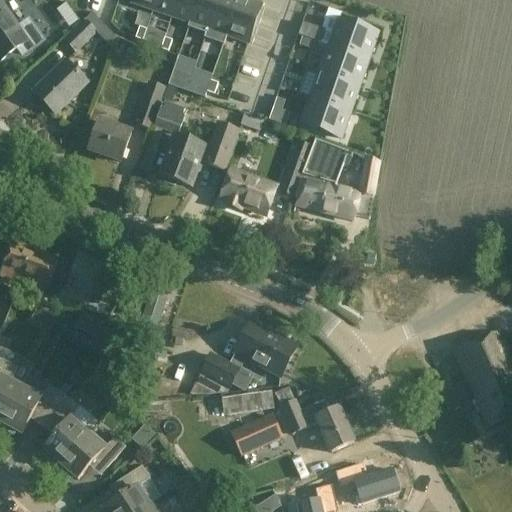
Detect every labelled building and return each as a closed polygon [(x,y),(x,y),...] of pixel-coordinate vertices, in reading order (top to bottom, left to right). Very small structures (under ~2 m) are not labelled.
[(51,0),(59,18),(71,12),(65,0),(51,0)] [(133,0),(132,5),(153,12),(157,0),(133,0)] [(157,0),(153,12),(172,18),(177,0),(157,0)] [(177,0),(172,18),(189,24),(190,25),(198,0),(177,0)] [(189,24),(187,29),(207,36),(209,31),(208,31),(218,0),(198,0),(190,25),(189,24)] [(218,0),(208,31),(209,31),(226,37),(238,0),(218,0)] [(240,0),(238,0),(226,37),(247,45),(260,7),(240,0)] [(32,24),(26,23),(18,29),(0,2),(0,63),(17,52),(20,57),(25,58),(42,46),(43,40),(32,24)] [(337,21),(328,48),(368,62),(378,35),(337,21)] [(83,24),(64,43),(76,56),(98,35),(92,29),(85,22),(83,24)] [(303,24),(298,37),(321,45),(325,32),(303,24)] [(139,29),(135,40),(143,43),(146,31),(139,29)] [(161,51),(165,40),(166,36),(160,34),(155,49),(161,51)] [(165,40),(161,51),(168,54),(172,42),(165,40)] [(328,48),(319,74),(359,88),(368,62),(328,48)] [(87,84),(67,63),(34,95),(55,116),(87,84)] [(186,94),(192,78),(173,72),(168,88),(186,94)] [(319,74),(310,99),(350,113),(359,88),(319,74)] [(210,83),(206,94),(214,96),(218,85),(210,83)] [(148,85),(134,126),(151,132),(165,91),(148,85)] [(310,99),(301,126),(341,140),(350,113),(310,99)] [(278,100),(274,109),(283,113),(286,103),(278,100)] [(164,103),(156,125),(179,134),(187,111),(164,103)] [(100,122),(96,133),(90,131),(83,148),(90,150),(89,152),(119,164),(130,133),(100,122)] [(219,126),(216,135),(215,135),(203,168),(224,175),(236,143),(236,142),(239,133),(219,126)] [(161,178),(163,179),(164,185),(173,188),(177,184),(191,189),(205,149),(175,138),(161,178)] [(315,142),(302,176),(301,181),(305,182),(297,204),(322,210),(321,213),(352,222),(359,197),(336,189),(337,185),(335,179),(330,177),(335,163),(344,166),(349,154),(315,142)] [(365,160),(359,197),(375,199),(381,165),(365,160)] [(301,181),(302,176),(289,171),(280,196),(293,200),(301,181)] [(275,189),(233,173),(223,201),(229,203),(227,207),(240,212),(241,207),(265,216),(275,189)] [(58,262),(12,244),(0,275),(0,282),(10,286),(13,277),(36,286),(33,293),(44,297),(58,262)] [(119,275),(105,270),(96,293),(105,297),(108,291),(112,293),(119,275)] [(379,308),(425,300),(421,277),(375,284),(379,308)] [(153,343),(166,301),(151,296),(137,338),(153,343)] [(51,331),(57,320),(51,317),(45,328),(51,331)] [(75,323),(68,331),(81,342),(88,334),(75,323)] [(252,324),(235,356),(280,379),(296,348),(252,324)] [(483,372),(504,420),(511,416),(511,357),(501,332),(454,354),(466,380),(483,372)] [(0,339),(0,356),(19,367),(26,354),(0,339)] [(239,371),(210,355),(197,377),(199,378),(189,397),(226,394),(239,371)] [(8,365),(0,361),(0,427),(23,385),(12,379),(18,370),(8,365)] [(483,372),(466,380),(487,428),(504,420),(483,372)] [(23,385),(0,427),(0,429),(13,436),(15,432),(22,436),(35,411),(48,421),(64,398),(49,387),(43,396),(23,385)] [(442,395),(450,413),(464,407),(456,388),(442,395)] [(279,404),(289,430),(292,436),(308,430),(308,428),(318,424),(329,454),(353,445),(339,410),(335,411),(330,400),(300,413),(290,390),(276,396),(279,404)] [(224,420),(274,412),(271,391),(205,401),(209,427),(225,424),(224,420)] [(80,408),(64,398),(48,421),(62,430),(43,451),(49,455),(45,459),(57,469),(90,432),(73,417),(80,408)] [(241,460),(282,441),(271,417),(230,436),(241,460)] [(90,432),(57,469),(69,480),(72,476),(78,481),(96,460),(107,470),(125,449),(114,439),(107,447),(90,432)] [(370,463),(335,475),(340,491),(356,486),(362,506),(399,494),(391,470),(374,476),(370,463)] [(142,511),(153,505),(141,486),(150,480),(142,468),(118,483),(126,495),(103,510),(103,511),(142,511)] [(338,511),(332,488),(315,492),(318,504),(298,509),(298,511),(338,511)]
